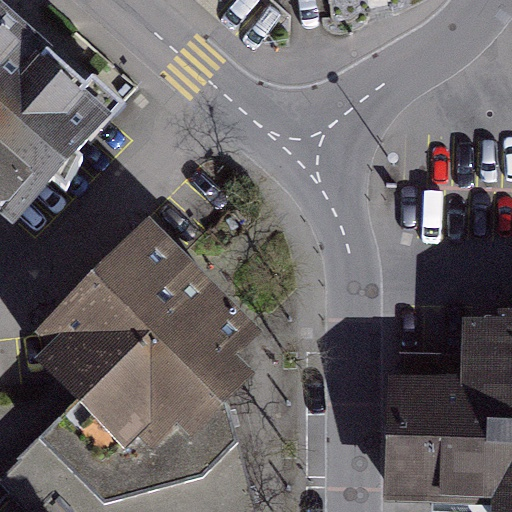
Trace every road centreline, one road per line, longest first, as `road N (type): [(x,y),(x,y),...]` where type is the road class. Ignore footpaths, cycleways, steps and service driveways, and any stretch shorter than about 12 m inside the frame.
road 1 (residential): [(299,157),(333,211),(350,262),(353,511)]
road 2 (unknown): [(0,288),(96,171),(202,72)]
road 3 (residential): [(114,0),(299,157)]
road 4 (residential): [(299,157),(448,42),(479,0)]
